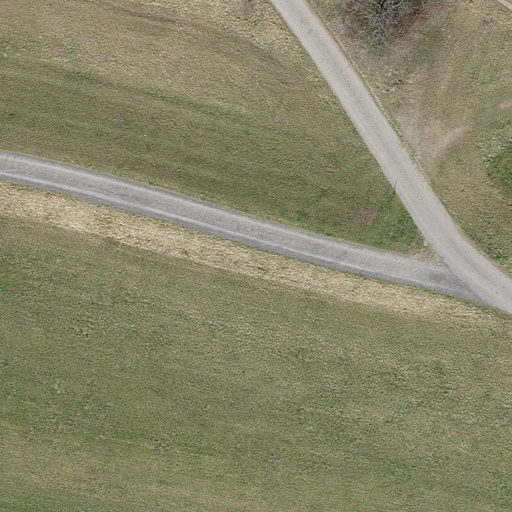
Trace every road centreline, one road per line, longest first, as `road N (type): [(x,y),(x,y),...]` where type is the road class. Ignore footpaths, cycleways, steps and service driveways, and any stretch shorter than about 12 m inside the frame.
road 1 (track): [(0,174),(481,292)]
road 2 (track): [(290,0),(481,292),(511,305)]
